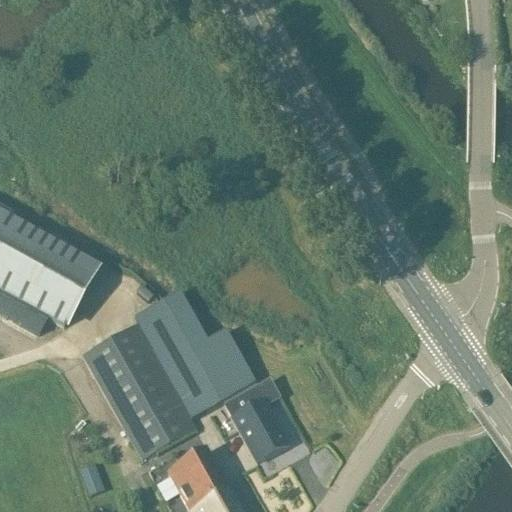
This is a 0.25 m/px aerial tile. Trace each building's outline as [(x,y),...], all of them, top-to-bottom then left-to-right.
[(0,298),(67,336),(101,273),(0,217),(0,298)] [(197,433),(137,327),(81,359),(141,465),(197,433)] [(224,411),(256,468),(288,451),(265,411),(279,403),(269,385),(224,411)] [(200,511),(231,495),(209,456),(168,479),(185,511),(200,511)] [(95,479),(92,469),(79,474),(83,483),(95,479)] [(240,511),(231,495),(200,511),(240,511)]
